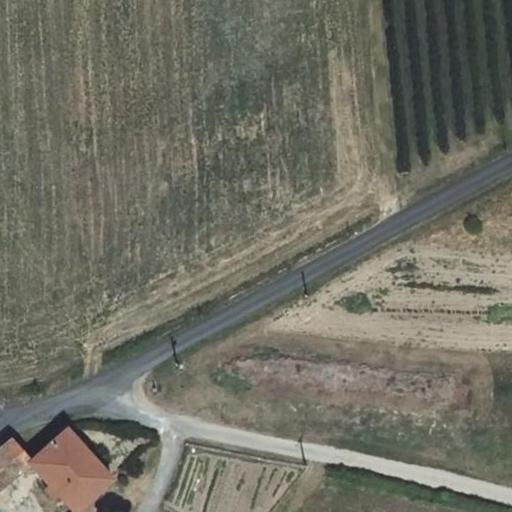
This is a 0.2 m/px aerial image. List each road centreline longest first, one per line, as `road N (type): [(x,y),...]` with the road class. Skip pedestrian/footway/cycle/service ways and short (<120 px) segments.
road 1 (unclassified): [(94,396),(511,162)]
road 2 (unclassified): [(94,396),(176,424),(511,498)]
